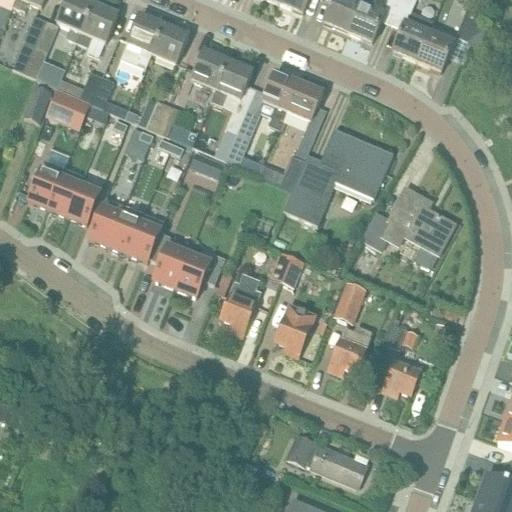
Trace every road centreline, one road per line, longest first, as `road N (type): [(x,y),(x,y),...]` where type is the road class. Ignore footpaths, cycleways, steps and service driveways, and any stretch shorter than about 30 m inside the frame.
road 1 (residential): [(435,460),(491,280),(484,205),(471,168),(431,116),(400,98),(166,0)]
road 2 (residential): [(435,460),(140,341),(0,241)]
